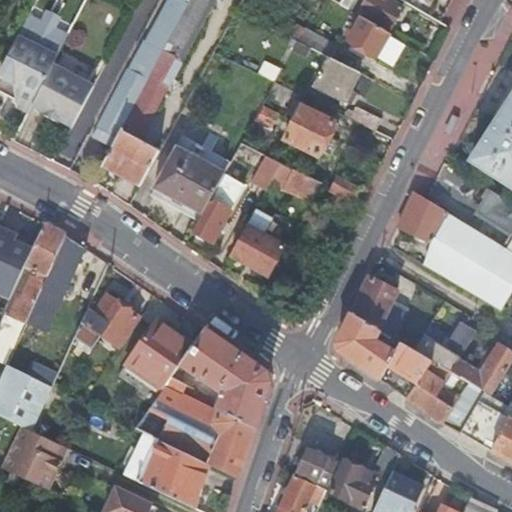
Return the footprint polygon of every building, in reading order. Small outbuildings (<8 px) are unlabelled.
[(176,0),(179,1),(171,16),(162,11),(149,37),(149,38),(147,43),(146,42),(131,71),(129,69),(92,138),(113,149),(126,124),(149,80),(190,0),(176,0)] [(190,0),(149,80),(169,90),(215,0),(190,0)] [(176,0),(168,0),(162,11),(171,16),(179,1),(176,0)] [(346,10),(352,0),(342,0),(339,6),(346,10)] [(403,9),(387,0),(367,0),(360,13),(390,31),(403,9)] [(42,22),(55,29),(60,20),(46,14),(42,22)] [(15,108),(27,114),(31,107),(53,65),(68,35),(55,29),(42,22),(29,16),(0,73),(0,92),(9,97),(11,94),(15,96),(15,101),(15,108)] [(388,36),(389,35),(361,18),(348,41),(375,58),(391,67),(405,45),(388,36)] [(337,47),(305,30),(298,43),(329,60),(331,60),(337,47)] [(345,104),(360,75),(331,60),(329,60),(315,87),(345,104)] [(53,65),(31,107),(44,114),(43,116),(56,123),(58,121),(71,129),(93,87),(53,65)] [(129,136),(141,143),(169,90),(149,80),(126,124),(133,128),(129,136)] [(302,97),(276,84),(267,98),(289,110),(294,101),(298,103),(302,97)] [(511,103),(471,165),(511,191),(511,103)] [(337,124),(303,107),(285,140),(319,158),(337,124)] [(351,121),(376,133),(382,122),(358,109),(351,121)] [(140,188),(159,153),(141,143),(129,136),(133,128),(126,124),(113,149),(103,168),(140,188)] [(223,179),(229,167),(181,140),(154,190),(202,216),(211,201),(223,179)] [(272,182),(282,165),(242,144),(229,167),(223,179),(262,201),(272,182)] [(272,182),(284,189),(293,170),(282,165),(272,182)] [(315,198),(322,184),(293,170),(284,189),(298,196),(300,191),(315,198)] [(352,204),(360,190),(337,177),(331,189),(330,192),(352,204)] [(511,240),(504,251),(511,255),(511,207),(491,195),(484,206),(477,218),(511,240)] [(446,216),(414,197),(406,213),(398,230),(429,249),(446,216)] [(202,216),(192,234),(212,245),(230,212),(211,201),(202,216)] [(248,226),(231,257),(269,277),(285,246),(265,235),(274,218),(258,208),(248,226)] [(511,255),(504,251),(446,216),(425,269),(501,315),(511,295),(511,255)] [(31,255),(24,270),(29,273),(31,268),(35,269),(21,297),(18,296),(9,315),(27,323),(28,320),(44,287),(51,270),(53,270),(68,238),(45,226),(35,246),(33,250),(31,255)] [(0,228),(0,234),(15,241),(17,236),(0,228)] [(31,255),(33,250),(17,243),(15,241),(0,234),(0,289),(12,296),(13,293),(24,270),(31,255)] [(85,250),(68,238),(53,270),(51,270),(44,287),(58,294),(61,296),(85,250)] [(393,305),(398,295),(382,288),(369,281),(351,318),(378,334),(390,341),(392,342),(407,313),(393,305)] [(58,294),(44,287),(28,320),(43,327),(58,294)] [(12,296),(0,289),(0,298),(9,302),(12,296)] [(86,314),(82,322),(85,325),(75,340),(91,351),(102,337),(119,349),(141,319),(108,297),(92,318),(86,314)] [(387,346),(390,341),(378,334),(351,318),(338,342),(342,356),(379,382),(391,363),(395,356),(375,344),(377,341),(387,346)] [(128,362),(166,387),(173,377),(182,365),(194,346),(157,321),(128,362)] [(426,350),(421,358),(431,364),(451,375),(460,362),(477,335),(461,325),(440,359),(426,350)] [(218,410),(254,428),(263,401),(268,386),(265,373),(229,348),(205,331),(194,346),(182,365),(215,388),(220,387),(225,390),(218,410)] [(421,358),(414,354),(400,346),(395,356),(391,363),(410,375),(419,381),(431,364),(421,358)] [(492,398),(511,365),(511,355),(499,348),(482,375),(460,362),(451,375),(470,386),(484,394),(492,398)] [(431,364),(419,381),(407,401),(442,426),(444,424),(460,436),(484,394),(470,386),(451,375),(431,364)] [(30,376),(7,366),(0,381),(0,416),(10,421),(30,376)] [(52,387),(30,376),(10,421),(23,428),(30,432),(52,387)] [(159,440),(210,465),(222,437),(212,425),(218,412),(217,411),(188,396),(192,387),(173,377),(166,387),(137,429),(145,433),(159,440)] [(511,410),(492,398),(484,394),(460,436),(511,464),(511,410)] [(222,437),(210,465),(237,479),(251,438),(254,428),(218,410),(217,411),(218,412),(212,425),(222,437)] [(23,428),(3,471),(48,492),(67,449),(30,432),(23,428)] [(145,433),(124,476),(139,483),(159,440),(145,433)] [(159,440),(139,483),(195,509),(210,465),(159,440)] [(302,462),(296,477),(327,492),(328,492),(343,460),(310,446),(302,462)] [(380,479),(389,483),(393,475),(402,456),(387,447),(378,467),(380,479)] [(330,494),(364,510),(377,482),(372,480),(375,474),(363,469),(362,465),(351,460),(348,462),(346,461),(330,494)] [(389,483),(376,511),(412,511),(424,489),(393,475),(389,483)] [(306,511),(311,502),(320,506),(327,492),(296,477),(282,508),(279,506),(275,511),(306,511)] [(115,490),(105,511),(149,511),(152,507),(115,490)] [(496,511),(472,501),(467,511),(496,511)]
